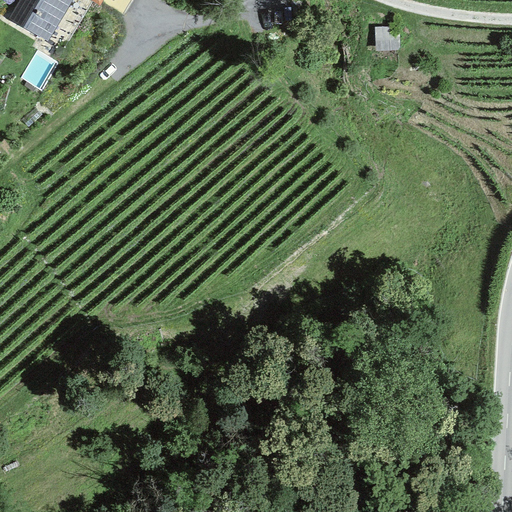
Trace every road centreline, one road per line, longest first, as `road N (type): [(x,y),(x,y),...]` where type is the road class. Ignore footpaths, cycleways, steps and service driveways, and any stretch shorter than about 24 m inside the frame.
road 1 (tertiary): [(511,348),(502,511)]
road 2 (track): [(113,72),(0,170)]
